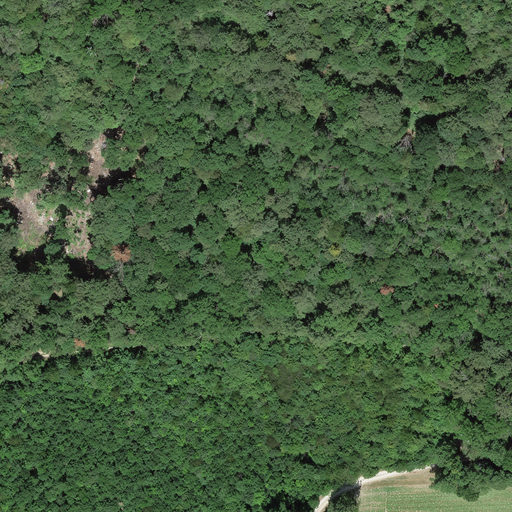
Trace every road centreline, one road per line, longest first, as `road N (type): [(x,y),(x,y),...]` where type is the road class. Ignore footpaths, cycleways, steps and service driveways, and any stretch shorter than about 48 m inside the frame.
road 1 (track): [(0,364),(265,326),(511,360)]
road 2 (track): [(318,511),(326,497),(357,480),(511,449)]
